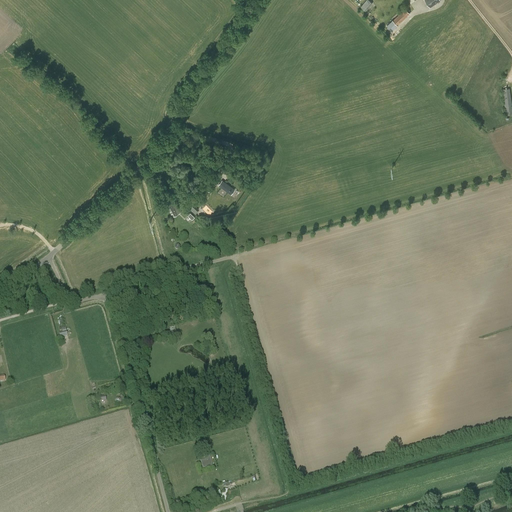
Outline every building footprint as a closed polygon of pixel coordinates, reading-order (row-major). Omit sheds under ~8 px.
[(365,11),(372,3),(368,0),(366,0),(361,7),(365,11)] [(400,22),(404,18),(400,13),(395,17),(400,22)] [(386,26),(392,31),(397,25),(392,20),(386,26)] [(505,115),(511,114),(511,105),(510,88),(502,89),(505,115)] [(225,182),(221,188),(228,193),(232,187),(225,182)] [(167,205),(173,217),(180,213),(174,201),(167,205)] [(193,204),(189,208),(194,213),(198,209),(193,204)] [(62,333),(59,333),(60,337),(67,336),(65,328),(62,329),(62,333)] [(212,466),(211,460),(210,456),(205,457),(206,459),(200,460),(203,468),(212,466)]
